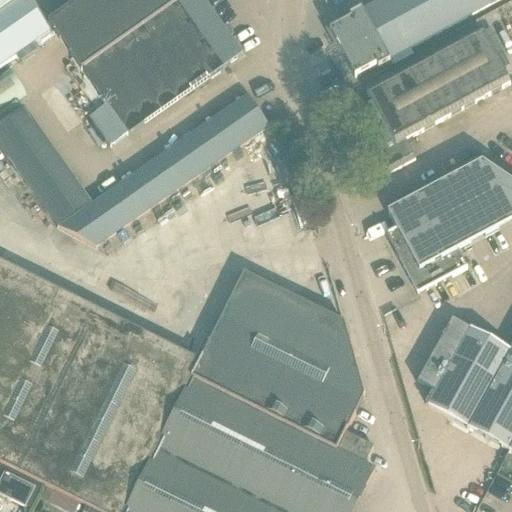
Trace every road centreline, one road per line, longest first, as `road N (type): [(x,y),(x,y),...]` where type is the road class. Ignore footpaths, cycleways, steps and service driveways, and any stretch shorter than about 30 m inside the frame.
road 1 (unclassified): [(422,511),(301,98),(295,0)]
road 2 (unknown): [(374,348),(511,257)]
